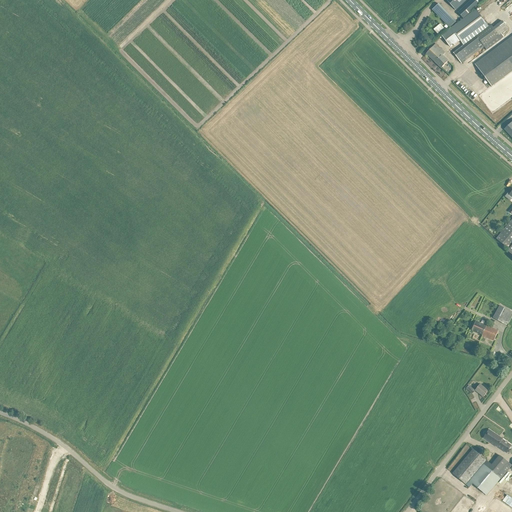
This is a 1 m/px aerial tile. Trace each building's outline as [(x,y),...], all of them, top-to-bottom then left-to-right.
[(466,0),(446,0),(455,10),(466,0)] [(471,0),(458,13),(463,19),(483,0),(471,0)] [(456,22),(439,4),(432,10),(449,28),(456,22)] [(448,31),(443,35),(445,39),(449,44),(452,41),(455,44),(460,41),(463,46),(476,36),(488,26),(485,22),(476,10),(465,17),(460,22),(448,31)] [(488,26),(476,36),(484,47),(497,37),(508,29),(502,21),(493,27),(491,24),(488,26)] [(445,30),(440,24),(434,30),(439,35),(445,30)] [(511,35),(511,36),(474,64),(491,87),(511,70),(511,35)] [(463,46),(454,53),(460,62),(462,64),(484,47),(476,36),(463,46)] [(448,61),(433,47),(426,54),(441,68),(448,61)] [(511,220),(496,239),(510,250),(511,246),(511,220)] [(511,314),(511,312),(509,311),(499,305),(493,318),(506,325),(511,314)] [(498,331),(494,329),(486,325),(486,326),(475,322),(472,330),(482,334),(481,335),(494,341),(498,331)] [(488,391),(484,388),(480,384),(475,390),(483,397),(488,391)] [(475,390),(469,385),(466,388),(472,394),(475,390)] [(497,447),(502,439),(489,430),(483,438),(497,447)] [(511,446),(502,439),(497,447),(507,453),(511,446)] [(465,484),(486,460),(473,449),(452,473),(465,484)] [(511,466),(511,465),(503,458),(499,455),(491,465),(486,460),(465,484),(469,488),(473,483),(486,495),(501,478),(502,479),(511,466)]
